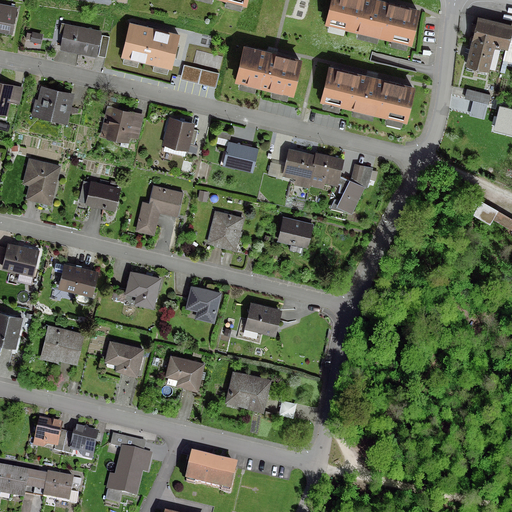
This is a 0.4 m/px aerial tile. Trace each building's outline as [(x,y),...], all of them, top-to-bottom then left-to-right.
[(426,16),(361,0),(337,0),(329,34),(416,55),(426,16)] [(0,30),(10,32),(15,8),(0,4),(0,30)] [(511,23),(511,26),(478,18),(473,38),(492,43),(506,47),(502,60),(511,62),(511,23)] [(60,49),(64,49),(94,55),(99,32),(67,25),(66,33),(63,33),(60,49)] [(179,35),(133,25),(127,55),(172,65),(179,35)] [(104,57),(108,37),(101,35),(97,56),(104,57)] [(492,43),(473,38),(466,64),(486,69),(492,43)] [(311,63),(253,49),(245,83),(304,96),(311,63)] [(420,91),(335,70),(327,103),(412,124),(420,91)] [(0,111),(5,113),(12,87),(0,84),(0,111)] [(38,116),(62,121),(68,93),(45,88),(38,116)] [(487,103),(489,95),(466,90),(464,98),(487,103)] [(116,110),(117,105),(108,103),(105,116),(109,117),(107,126),(105,137),(111,138),(112,136),(121,139),(119,146),(126,148),(128,140),(126,139),(127,134),(135,136),(140,116),(116,110)] [(190,128),(191,123),(171,118),(164,148),(165,149),(171,151),(172,153),(181,155),(184,153),(185,149),(192,151),(197,130),(190,128)] [(228,140),(230,133),(216,129),(215,136),(228,140)] [(222,164),(252,171),(257,150),(227,142),(222,164)] [(309,180),(315,156),(288,150),(282,174),(309,180)] [(342,160),(315,153),(309,178),(336,184),(342,160)] [(26,197),(49,203),(58,167),(29,160),(26,173),(32,175),(26,197)] [(358,185),(341,177),(337,192),(342,193),(336,206),(350,212),(362,187),(365,188),(368,181),(362,180),(358,185)] [(113,209),(117,189),(85,182),(81,201),(79,201),(76,209),(86,211),(89,203),(113,209)] [(177,214),(182,193),(152,186),(147,207),(142,205),(138,222),(154,226),(158,210),(177,214)] [(511,227),(511,220),(481,202),(474,213),(490,222),(492,218),(511,229),(511,227)] [(212,242),(212,243),(234,248),(234,247),(240,219),(241,219),(214,212),(214,213),(215,213),(212,225),(211,226),(217,227),(213,242),(212,242)] [(311,225),(283,218),(278,240),(290,243),(288,250),(301,253),(303,246),(306,247),(311,225)] [(36,252),(7,245),(2,267),(31,274),(36,252)] [(58,287),(90,295),(96,273),(64,265),(58,287)] [(158,279),(130,272),(125,293),(141,296),(139,304),(152,307),(158,279)] [(219,293),(191,286),(186,307),(201,311),(200,318),(212,321),(219,293)] [(277,310),(252,304),(247,325),(257,327),(257,330),(272,334),(277,310)] [(20,319),(0,314),(0,348),(1,343),(14,346),(20,319)] [(80,336),(49,328),(43,353),(74,360),(80,336)] [(141,349),(110,341),(105,361),(123,365),(122,371),(135,375),(141,349)] [(202,364),(170,356),(166,375),(168,376),(167,381),(169,384),(183,387),(183,386),(196,389),(202,364)] [(261,409),(268,381),(233,373),(228,393),(244,397),(242,405),(261,409)] [(53,421),(51,420),(48,422),(40,420),(35,441),(54,445),(53,450),(62,452),(66,433),(58,431),(59,425),(54,424),(53,421)] [(81,430),(76,429),(75,435),(66,433),(62,452),(71,454),(72,449),(79,451),(79,452),(82,457),(89,459),(95,433),(87,431),(85,428),(84,428),(81,430)] [(111,490),(135,496),(145,451),(122,446),(111,490)] [(235,467),(191,456),(186,480),(229,490),(235,467)] [(14,471),(1,468),(0,473),(0,492),(9,495),(14,471)] [(27,473),(14,471),(9,495),(22,497),(23,492),(33,494),(36,476),(26,474),(27,473)] [(55,500),(60,476),(47,473),(46,478),(36,476),(33,494),(43,496),(42,497),(55,500)] [(78,486),(71,485),(73,478),(60,476),(55,500),(68,502),(69,500),(76,501),(78,486)]
